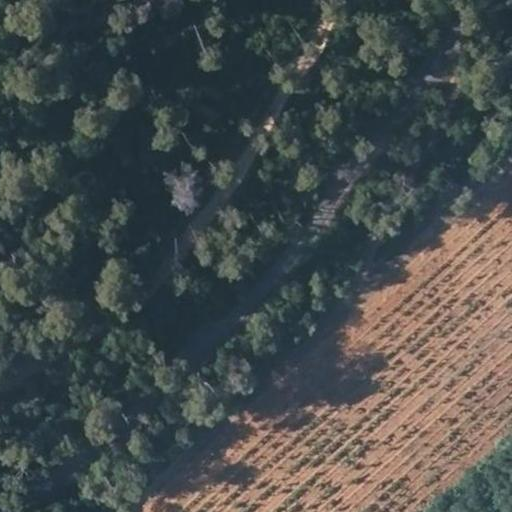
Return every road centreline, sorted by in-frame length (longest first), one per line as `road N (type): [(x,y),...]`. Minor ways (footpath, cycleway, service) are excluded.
road 1 (unclassified): [(0,506),(50,471),(253,271),(419,83),(455,0)]
road 2 (track): [(324,0),(171,275),(0,375)]
